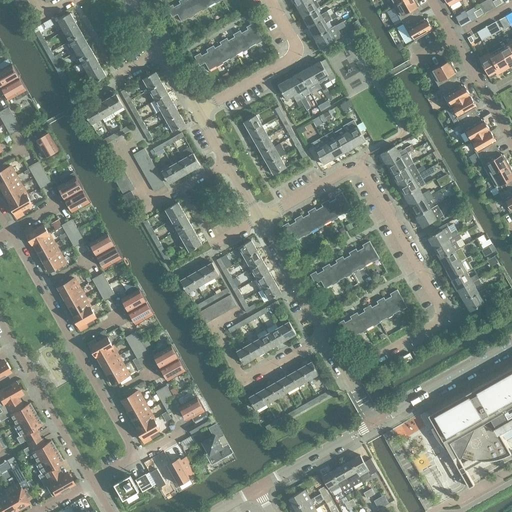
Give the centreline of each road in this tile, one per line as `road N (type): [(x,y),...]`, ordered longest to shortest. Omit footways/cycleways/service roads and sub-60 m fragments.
road 1 (residential): [(347,376),(443,317),(443,302),(363,159),(258,218)]
road 2 (residential): [(270,0),(294,40),(290,58),(196,112)]
road 3 (unclassified): [(374,424),(511,345)]
road 4 (residential): [(258,218),(325,338)]
road 5 (unclassified): [(256,491),(374,424)]
